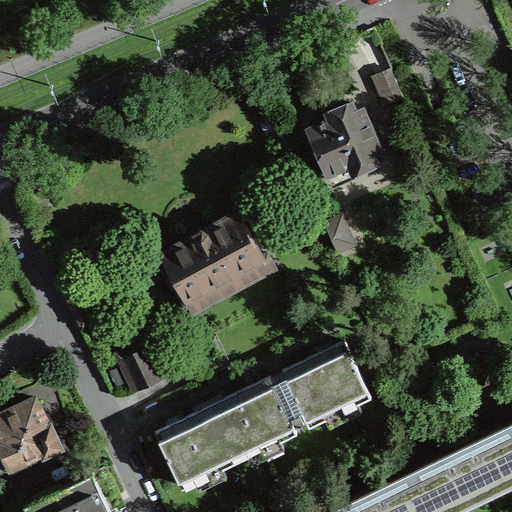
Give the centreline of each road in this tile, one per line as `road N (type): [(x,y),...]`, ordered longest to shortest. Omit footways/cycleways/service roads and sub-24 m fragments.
road 1 (secondary): [(0,141),(352,0)]
road 2 (residential): [(61,324),(151,511)]
road 3 (residential): [(449,27),(511,169)]
road 4 (residential): [(0,193),(61,324)]
